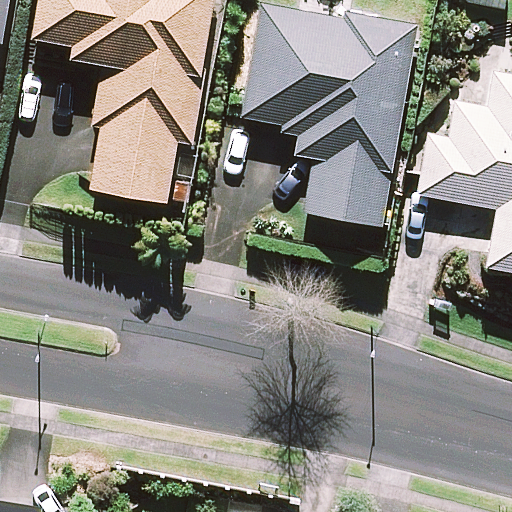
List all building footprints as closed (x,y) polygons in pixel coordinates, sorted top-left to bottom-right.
[(0,0),(0,48),(9,0),(0,0)] [(42,0),(36,43),(75,48),(73,63),(104,68),(95,128),(103,129),(93,193),(169,205),(178,143),(194,145),(215,0),(42,0)] [(348,0),(314,0),(311,17),(264,9),(245,120),(302,130),(297,160),(316,163),(307,216),(384,228),(417,27),(347,15),(348,0)] [(506,0),(465,0),(465,4),(505,11),(506,0)] [(511,78),(490,74),(484,109),(457,104),(451,140),(431,137),(420,196),(500,210),(490,270),(511,273),(511,78)] [(39,511),(40,509),(0,502),(0,511),(39,511)]
